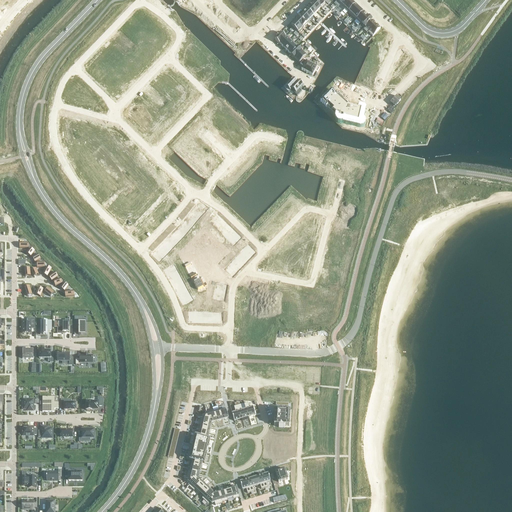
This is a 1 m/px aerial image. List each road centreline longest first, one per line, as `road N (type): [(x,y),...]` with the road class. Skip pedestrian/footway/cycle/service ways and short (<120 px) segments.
road 1 (unclassified): [(338,346),(354,329),(392,198),(405,182),(453,171),(511,180)]
road 2 (secondary): [(29,168),(48,203),(139,301)]
road 3 (residential): [(74,68),(142,1),(181,33),(167,56)]
road 4 (secondary): [(97,0),(34,68),(21,102),(20,139)]
road 5 (residential): [(55,105),(50,121),(61,162),(125,236)]
road 6 (residential): [(179,487),(170,480),(194,382),(228,383)]
road 7 (residential): [(151,155),(208,95),(167,56)]
road 8 (residential): [(139,249),(185,328),(229,329)]
road 9 (secondary): [(154,405),(144,445),(101,511)]
